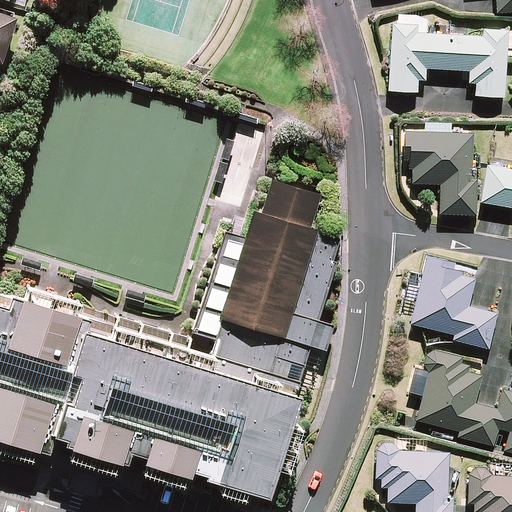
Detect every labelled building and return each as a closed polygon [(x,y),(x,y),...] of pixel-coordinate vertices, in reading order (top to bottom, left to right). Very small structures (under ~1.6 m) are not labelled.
[(511,0),(495,0),(497,13),(511,12),(511,0)] [(17,15),(0,9),(0,62),(0,63),(17,15)] [(399,15),(399,25),(392,24),(388,91),(416,92),(417,79),(425,80),(426,68),(469,71),(468,83),(475,83),(475,96),(503,97),(507,31),(482,30),(482,37),(424,34),(425,16),(399,15)] [(448,132),(405,131),(404,154),(409,154),(407,182),(440,184),(439,214),(474,215),(476,179),(470,179),(472,123),(449,123),(448,132)] [(511,169),(486,166),(481,202),(511,206),(511,169)] [(186,359),(0,301),(0,449),(137,492),(145,468),(263,504),(312,344),(326,349),(333,326),(319,321),(344,239),(309,229),(320,193),(266,176),(248,236),(225,229),(186,359)] [(447,262),(426,257),(410,323),(453,334),(452,339),(487,348),(495,313),(467,306),(474,279),(462,276),(447,262)] [(495,408),(476,402),(484,376),(466,371),(467,365),(459,363),(460,358),(430,349),(424,371),(413,368),(405,396),(421,400),(415,421),(458,434),(457,436),(494,447),(499,429),(509,432),(504,450),(511,452),(511,389),(501,386),(495,408)] [(424,438),(401,438),(401,450),(376,450),(376,474),(388,487),(387,502),(415,502),(415,511),(451,511),(452,497),(447,497),(447,453),(424,453),(424,438)] [(495,471),(469,470),(468,494),(470,494),(470,510),(480,509),(479,511),(511,511),(511,475),(495,474),(495,471)]
